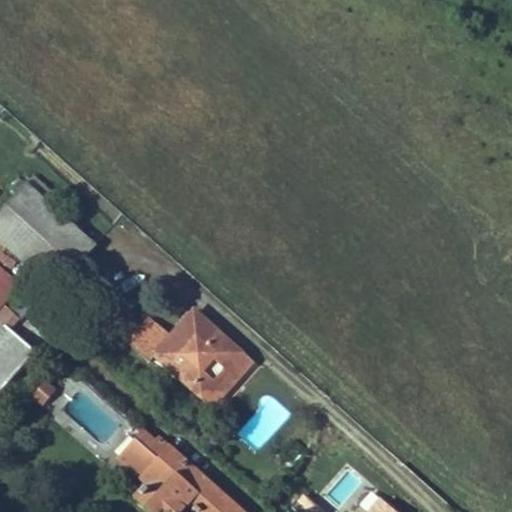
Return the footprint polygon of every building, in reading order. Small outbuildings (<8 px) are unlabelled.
[(92,241),(25,184),(0,212),(0,240),(52,286),(92,241)] [(192,309),(172,332),(154,352),(189,384),(194,378),(207,388),(226,366),(231,372),(244,357),(244,355),(192,309)] [(172,332),(153,314),(134,335),(154,352),(172,332)] [(0,387),(33,351),(3,325),(0,328),(0,387)] [(226,366),(207,388),(201,394),(214,406),(251,363),(244,357),(231,372),(226,366)] [(207,388),(194,378),(189,384),(201,394),(207,388)] [(45,406),(54,386),(40,380),(31,399),(45,406)] [(238,511),(158,440),(155,444),(142,433),(118,458),(146,483),(134,498),(151,511),(176,511),(187,500),(201,511),(238,511)] [(363,511),(398,511),(376,495),(363,511)]
